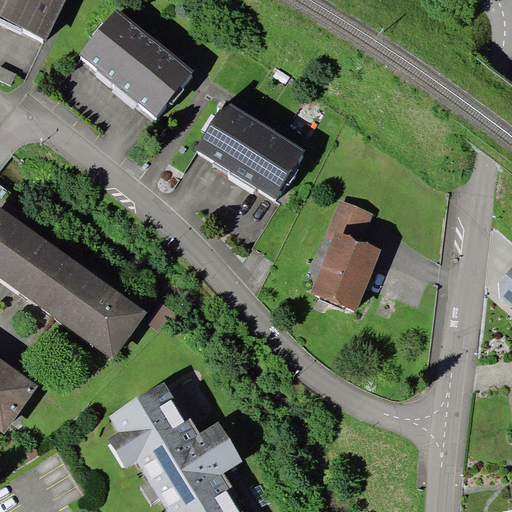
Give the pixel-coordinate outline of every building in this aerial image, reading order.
[(0,0),(0,17),(47,40),(65,0),(0,0)] [(115,10),(79,54),(156,117),(193,73),(115,10)] [(220,108),(194,149),(275,199),(306,150),(222,98),(217,106),(220,108)] [(374,214),(340,200),(325,237),(332,240),(336,231),(363,242),(374,214)] [(0,278),(36,304),(70,257),(0,206),(0,278)] [(336,231),(332,240),(311,293),(357,311),(381,249),(363,242),(336,231)] [(147,313),(70,257),(36,304),(113,360),(147,313)] [(511,267),(498,283),(500,297),(501,296),(511,305),(511,267)] [(176,313),(162,302),(146,323),(160,334),(176,313)] [(0,357),(0,430),(4,433),(39,385),(0,357)] [(184,414),(164,382),(108,416),(118,431),(107,438),(126,468),(136,462),(148,481),(140,486),(151,503),(159,498),(166,511),(243,511),(240,511),(239,511),(226,490),(233,487),(224,473),(243,461),(218,421),(200,433),(187,411),(184,414)]
